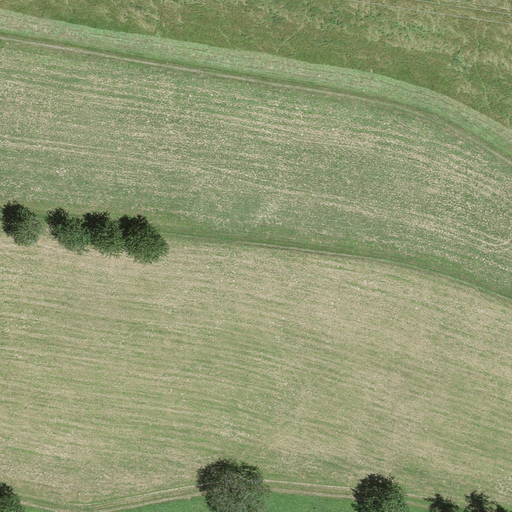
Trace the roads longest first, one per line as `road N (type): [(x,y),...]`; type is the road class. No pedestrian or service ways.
road 1 (track): [(0,31),(403,102),(511,155)]
road 2 (track): [(0,209),(391,255),(511,294)]
